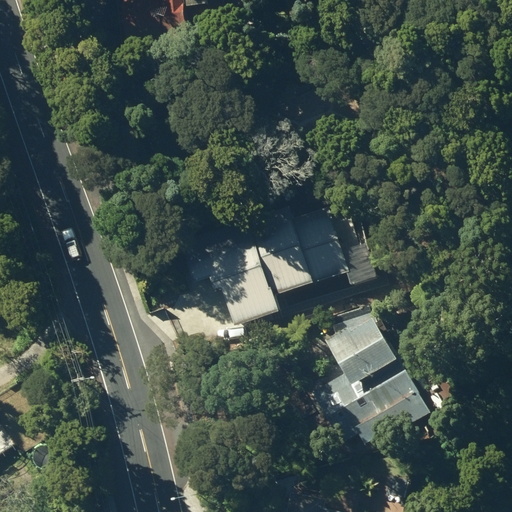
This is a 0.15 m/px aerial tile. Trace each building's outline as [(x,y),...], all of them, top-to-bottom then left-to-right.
[(123,0),(127,48),(244,38),(242,15),(228,15),(227,0),(123,0)] [(267,113),(289,163),(372,129),(351,79),(267,113)] [(350,202),(192,248),(201,280),(220,274),(225,290),(231,288),(242,324),(290,310),(284,290),(368,265),(350,202)] [(239,339),(235,327),(221,283),(181,295),(192,330),(200,328),(209,354),(241,344),(239,339)] [(369,447),(393,433),(394,437),(434,415),(405,363),(401,365),(373,317),(327,342),(350,382),(319,399),(347,449),(364,440),(369,447)] [(245,323),(235,327),(239,339),(249,337),(245,323)] [(270,511),(275,496),(251,490),(245,511),(270,511)] [(289,511),(335,511),(329,511),(330,502),(294,494),(289,511)]
